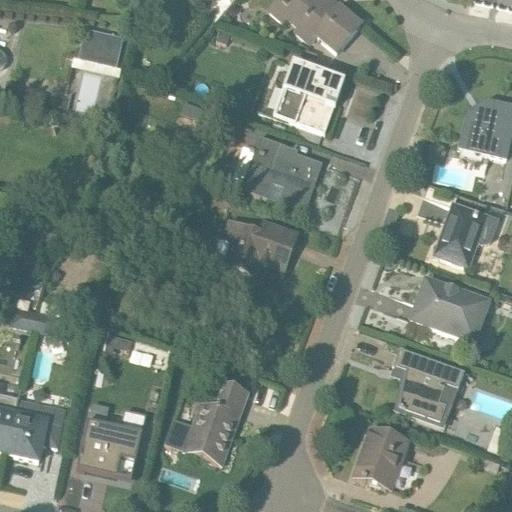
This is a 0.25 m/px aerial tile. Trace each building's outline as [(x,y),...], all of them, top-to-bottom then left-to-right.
[(216,2),(214,0),(184,0),(203,17),(216,2)] [(317,41),(336,58),(360,30),(341,14),(339,16),(328,7),(330,4),(324,0),(285,0),(269,18),(281,29),(285,24),(294,32),(291,38),(306,52),(317,41)] [(72,61),(70,72),(118,82),(120,73),(115,72),(115,71),(121,41),(84,33),(77,62),(72,61)] [(271,91),(263,110),(274,114),(278,123),(286,126),(286,128),(324,140),(344,84),(296,67),(286,91),(283,90),(281,95),(271,91)] [(458,153),(506,164),(511,137),(511,111),(486,106),(482,111),(477,115),(472,117),(466,118),(458,153)] [(252,157),(239,195),(266,203),(271,187),(283,192),(279,203),(305,212),(321,167),(295,158),(297,154),(258,141),(254,154),(249,153),(248,156),(252,157)] [(83,232),(101,238),(106,225),(103,216),(101,215),(101,213),(105,214),(113,193),(99,188),(83,232)] [(451,207),(431,261),(467,275),(477,249),(485,250),(489,248),(497,224),(451,207)] [(217,243),(210,265),(255,281),(259,270),(282,278),(296,239),(261,227),(258,235),(227,225),(220,243),(217,243)] [(42,226),(36,242),(57,250),(63,235),(42,226)] [(0,292),(16,270),(2,260),(0,262),(0,292)] [(474,350),(478,339),(482,340),(484,335),(480,333),(490,305),(423,282),(407,325),(474,350)] [(36,319),(32,337),(56,343),(56,342),(60,324),(54,322),(57,309),(43,305),(40,319),(36,319)] [(8,332),(32,337),(36,319),(12,313),(8,332)] [(106,340),(103,354),(111,356),(113,351),(128,355),(130,345),(106,340)] [(442,435),(462,379),(399,355),(389,382),(399,386),(393,417),(442,435)] [(220,471),(246,400),(216,390),(207,412),(200,410),(192,433),(172,426),(163,451),(220,471)] [(0,459),(5,460),(17,403),(0,399),(0,459)] [(48,414),(17,407),(5,460),(37,467),(48,414)] [(87,428),(76,475),(130,488),(140,440),(139,440),(141,432),(143,432),(145,422),(122,417),(120,427),(122,427),(120,435),(87,428)] [(506,436),(494,431),(485,455),(497,459),(506,436)] [(368,432),(350,483),(390,497),(408,446),(368,432)] [(498,468),(480,461),(478,469),(495,475),(498,468)]
